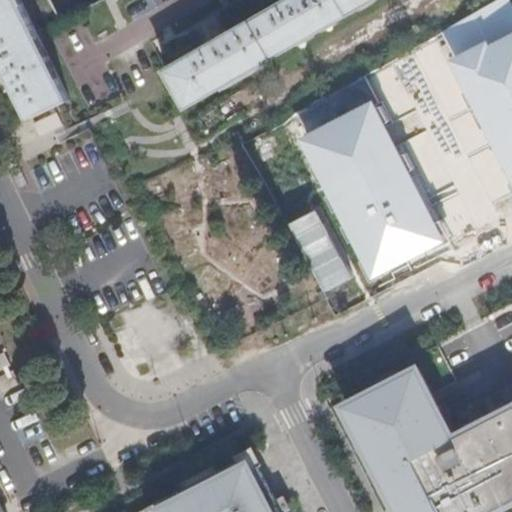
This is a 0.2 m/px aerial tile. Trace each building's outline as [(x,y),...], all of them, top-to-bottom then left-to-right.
[(0,0),(0,56),(31,121),(70,104),(33,27),(20,0),(0,0)] [(175,88),(359,0),(264,0),(158,51),(175,88)] [(42,132),(63,124),(58,112),(37,121),(42,132)] [(3,351),(0,353),(0,375),(13,367),(3,351)] [(409,383),(426,375),(422,368),(406,377),(409,383)] [(511,511),(511,418),(509,420),(505,413),(458,438),(426,375),(409,383),(406,377),(356,403),(365,419),(358,423),(396,496),(389,500),(395,511),(511,511)] [(358,423),(365,419),(356,403),(349,406),(358,423)] [(285,511),(259,458),(154,510),(154,511),(285,511)]
